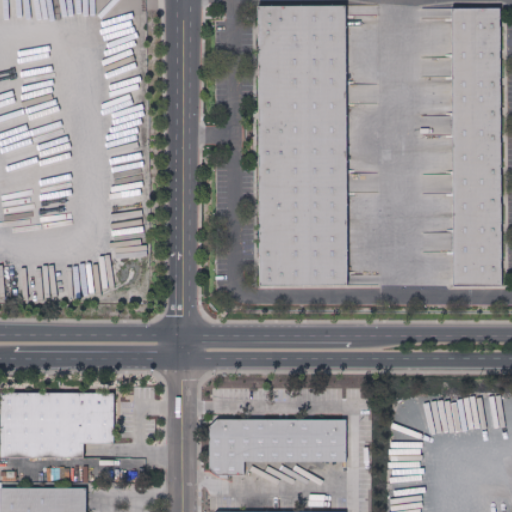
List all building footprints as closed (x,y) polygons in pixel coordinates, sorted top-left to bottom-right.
[(294,296),(257,297),(256,263),(256,203),(256,142),(256,81),(256,20),(256,17),(292,17),(344,17),(344,20),(344,81),(345,141),(346,202),(346,263),(347,296),(294,296)] [(476,301),(464,301),(451,301),(452,262),(452,201),(452,141),(452,80),(452,19),(474,20),(498,20),(498,80),(499,140),(499,201),(499,262),(502,301),(476,301)] [(82,443),(82,456),(55,456),(0,456),(0,390),(54,390),(113,390),(113,431),(113,441),(82,443)] [(346,429),(347,457),(297,457),(245,457),(244,471),(236,471),(219,472),(210,463),(208,430),(208,427),(216,416),(236,416),(296,415),(345,415),(346,429)] [(0,511),(0,488),(55,488),(82,488),(82,492),(82,511),(0,511)]
